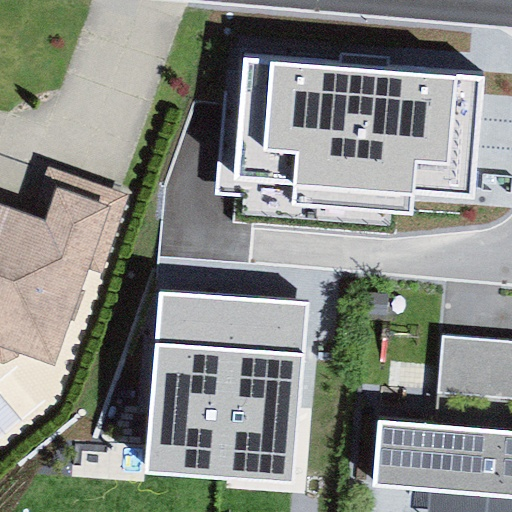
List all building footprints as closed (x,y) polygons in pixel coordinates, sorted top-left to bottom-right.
[(484,81),(244,60),(234,181),(294,187),(293,205),(412,216),(414,196),(473,201),(484,81)] [(37,208),(0,195),(0,345),(4,347),(18,342),(21,333),(57,346),(87,259),(107,266),(134,189),(54,161),(37,208)] [(308,305),(160,294),(146,474),(294,485),(308,305)] [(511,335),(444,331),(440,386),(511,391),(511,335)] [(511,417),(379,406),(373,470),(431,475),(511,483),(511,417)] [(511,511),(511,483),(431,475),(427,511),(511,511)]
